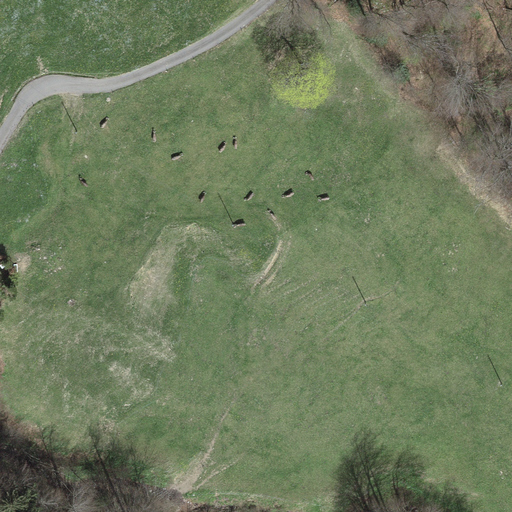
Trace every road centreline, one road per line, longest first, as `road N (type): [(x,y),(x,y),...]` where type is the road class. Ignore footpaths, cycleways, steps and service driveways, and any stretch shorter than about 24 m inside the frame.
road 1 (track): [(175,511),(173,499),(244,372),(244,322),(250,298),(279,262),(281,218),(264,206),(128,207),(63,185)]
road 2 (unclassified): [(0,141),(31,92),(147,72),(219,36),(267,0)]
road 3 (track): [(0,275),(62,201),(86,84)]
